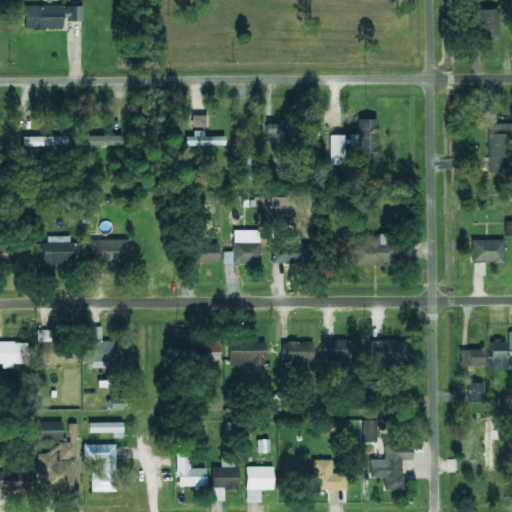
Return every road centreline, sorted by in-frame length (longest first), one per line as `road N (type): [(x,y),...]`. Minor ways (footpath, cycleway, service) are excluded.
road 1 (residential): [(511,72),(0,76)]
road 2 (residential): [(511,299),(0,303)]
road 3 (residential): [(432,511),(431,0)]
